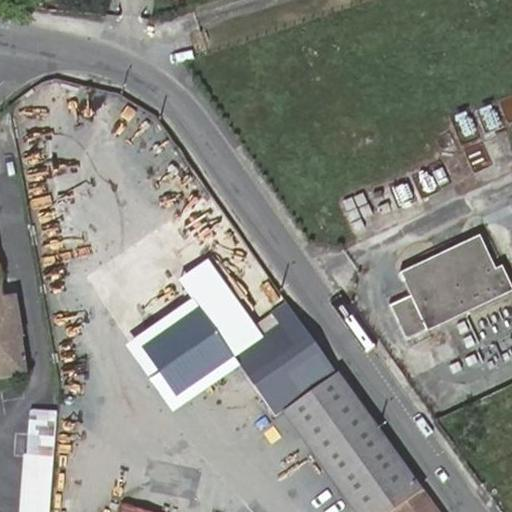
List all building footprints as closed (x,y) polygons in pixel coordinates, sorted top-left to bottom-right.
[(492,106),(434,127),(441,147),(500,127),(492,106)] [(417,145),(402,152),(411,173),(426,166),(417,145)] [(409,294),(391,303),(407,338),(511,288),(511,282),(503,264),(495,267),(479,233),(399,271),(409,294)] [(0,378),(26,374),(14,297),(4,299),(0,277),(0,378)] [(436,511),(295,312),(279,324),(271,314),(259,322),(266,333),(234,356),(291,434),(300,429),(359,511),(436,511)] [(57,412),(29,410),(26,455),(53,456),(57,412)] [(48,511),(53,456),(26,455),(24,455),(19,511),(48,511)]
